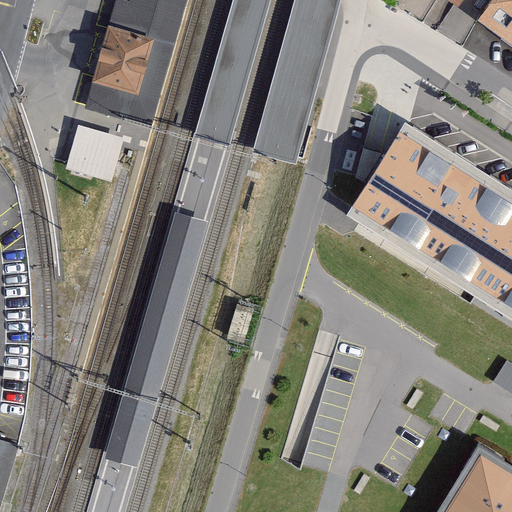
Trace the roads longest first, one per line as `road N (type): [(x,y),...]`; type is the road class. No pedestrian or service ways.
road 1 (residential): [(360,0),(212,511)]
road 2 (residential): [(364,0),(511,99)]
